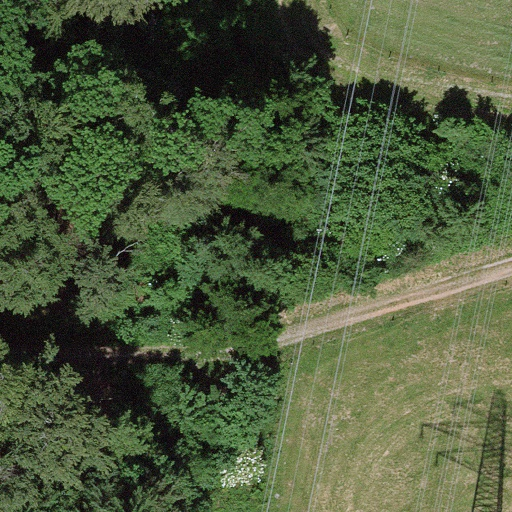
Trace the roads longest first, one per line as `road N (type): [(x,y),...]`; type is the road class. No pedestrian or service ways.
road 1 (track): [(511,267),(213,355)]
road 2 (track): [(511,96),(318,58),(327,0)]
road 3 (track): [(0,347),(213,355)]
